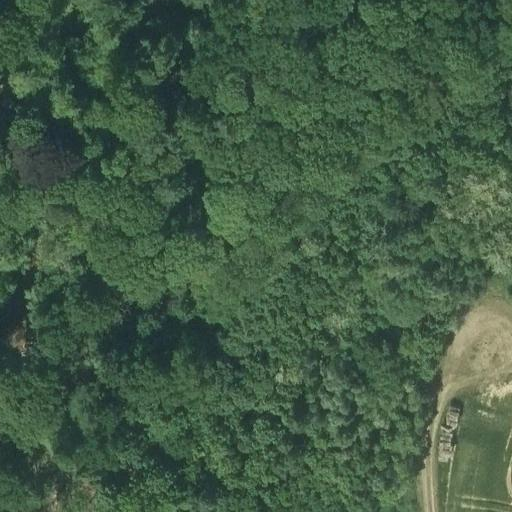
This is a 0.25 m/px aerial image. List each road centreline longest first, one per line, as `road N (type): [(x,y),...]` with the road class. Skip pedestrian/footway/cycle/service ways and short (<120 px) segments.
road 1 (track): [(128,0),(0,213)]
road 2 (track): [(437,511),(425,366),(435,327),(465,290)]
